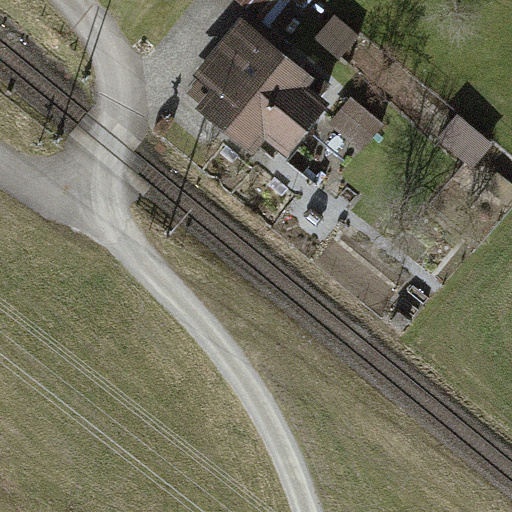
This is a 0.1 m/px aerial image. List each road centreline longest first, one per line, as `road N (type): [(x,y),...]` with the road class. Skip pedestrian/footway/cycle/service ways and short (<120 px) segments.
road 1 (track): [(76,195),(223,351),(267,417),(307,511)]
road 2 (unclassified): [(70,0),(107,44),(121,108),(116,133),(76,195)]
